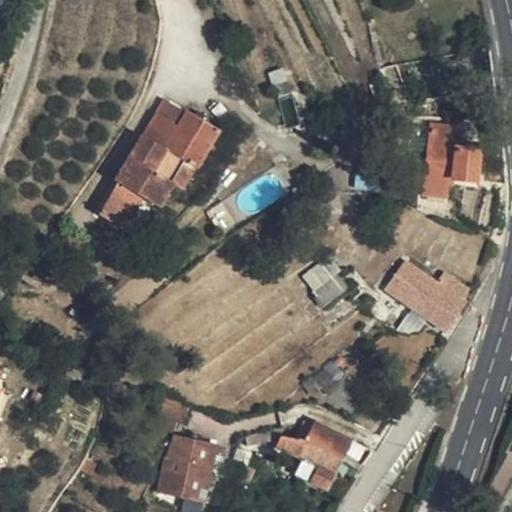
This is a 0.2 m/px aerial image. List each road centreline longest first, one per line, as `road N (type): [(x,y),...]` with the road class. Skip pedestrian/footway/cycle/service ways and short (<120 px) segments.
road 1 (residential): [(352,511),(463,346),(503,324)]
road 2 (tertiary): [(443,511),(503,324)]
road 3 (residential): [(0,128),(36,0)]
